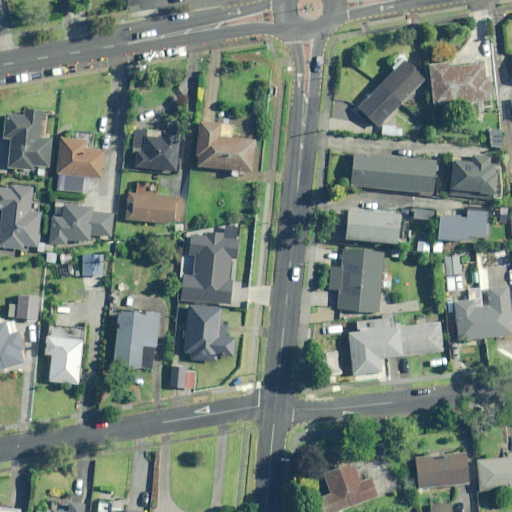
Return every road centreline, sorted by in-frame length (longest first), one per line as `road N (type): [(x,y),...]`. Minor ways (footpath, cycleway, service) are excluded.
road 1 (unclassified): [(304,102),(275,410)]
road 2 (residential): [(0,448),(257,405),(275,410)]
road 3 (residential): [(275,410),(511,390)]
road 4 (tertiary): [(0,60),(215,23)]
